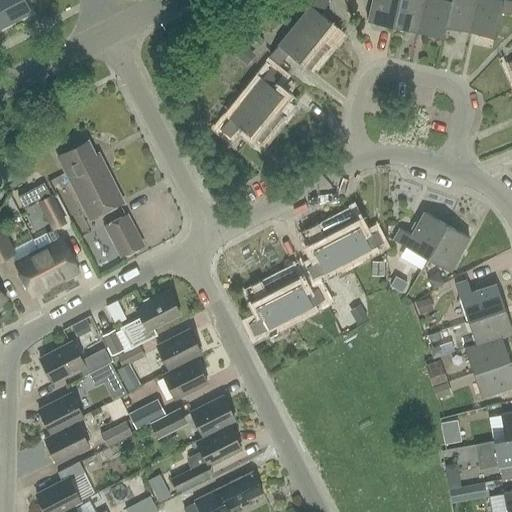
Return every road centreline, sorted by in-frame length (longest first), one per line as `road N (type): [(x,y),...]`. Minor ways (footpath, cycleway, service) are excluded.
road 1 (residential): [(5,511),(14,345),(186,253)]
road 2 (residential): [(317,511),(186,253)]
road 3 (residential): [(450,171),(462,95),(452,85),(382,68),(362,81),(352,116),(364,163)]
road 4 (residential): [(208,239),(111,31)]
road 5 (residential): [(364,163),(208,239)]
road 6 (residential): [(0,86),(111,31)]
